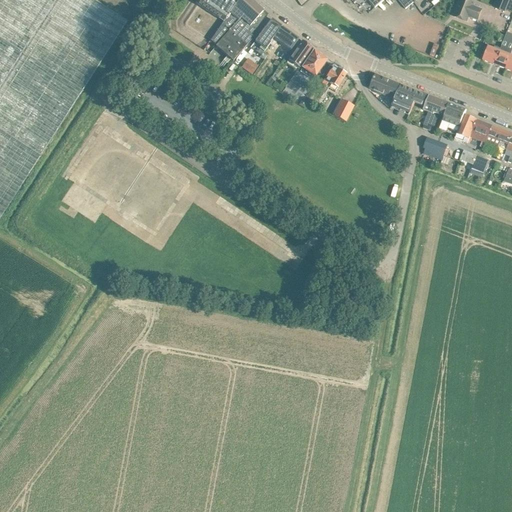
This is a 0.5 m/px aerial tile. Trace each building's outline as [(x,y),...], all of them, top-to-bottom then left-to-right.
[(94,0),(0,0),(0,130),(40,156),(127,21),(94,0)] [(197,0),(195,3),(224,22),(236,5),(236,4),(239,0),(197,0)] [(261,14),(263,12),(250,0),(239,0),(236,4),(236,5),(224,22),(211,41),(216,46),(233,61),(250,42),(253,38),(250,35),(265,18),(261,14)] [(364,0),(366,1),(366,0),(368,0),(375,8),(384,0),(364,0)] [(411,0),(408,0),(402,5),(405,10),(413,3),(414,3),(411,0)] [(477,21),(482,10),(473,6),(474,3),(465,0),(459,0),(453,17),(467,22),(469,17),(477,21)] [(498,0),(495,8),(505,12),(505,10),(509,0),(498,0)] [(271,20),(255,42),(261,47),(259,49),(264,52),(270,45),(270,44),(272,41),(271,40),(273,38),(277,33),(281,27),(271,20)] [(270,44),(270,45),(286,57),(298,40),(281,27),(277,33),(273,38),(271,40),(272,41),(270,44)] [(500,51),(494,65),(505,70),(511,56),(511,52),(511,39),(505,37),(503,43),(500,51)] [(313,49),(302,41),(296,50),(288,60),(299,68),(307,58),(313,49)] [(500,51),(500,49),(495,47),(494,49),(488,47),(486,52),(483,61),(494,65),(500,51)] [(260,66),(266,57),(256,49),(250,58),(260,66)] [(319,56),(314,52),(302,68),(315,77),(317,74),(322,77),(329,66),(324,63),(326,60),(325,60),(325,58),(321,55),(319,56)] [(241,68),(252,76),(258,67),(247,59),(244,64),(241,68)] [(345,71),(342,69),(339,70),(338,70),(337,70),(332,67),(322,84),(325,86),(327,83),(337,89),(346,75),(345,75),(345,74),(345,71)] [(399,87),(400,85),(375,75),(370,89),(392,99),(393,100),(399,87)] [(401,85),(392,105),(401,109),(406,96),(410,98),(413,91),(407,88),(401,85)] [(426,97),(413,91),(410,98),(406,96),(401,109),(410,113),(414,104),(421,107),(426,97)] [(120,115),(127,105),(123,103),(118,99),(110,94),(103,104),(104,105),(111,109),(111,110),(116,113),(120,115)] [(444,117),(449,104),(429,96),(423,110),(434,114),(434,113),(444,117)] [(341,100),(333,116),(345,122),(354,106),(341,100)] [(459,128),(464,116),(466,110),(449,104),(444,117),(445,117),(443,121),(459,128)] [(379,130),(385,118),(379,115),(373,127),(379,130)] [(437,130),(441,118),(435,116),(431,128),(437,130)] [(468,143),(470,138),(477,120),(464,116),(459,128),(455,139),(468,143)] [(485,143),(492,127),(477,120),(470,138),(482,142),(480,147),(483,148),(485,143)] [(509,144),(511,137),(511,134),(492,127),(485,143),(499,148),(502,141),(509,144)] [(0,130),(0,218),(40,156),(0,130)] [(441,161),(447,146),(437,142),(427,138),(424,148),(425,149),(423,154),(441,161)] [(506,151),(506,152),(509,144),(502,141),(499,148),(497,153),(505,155),(506,151)] [(483,175),(488,161),(477,157),(471,171),(483,175)]
